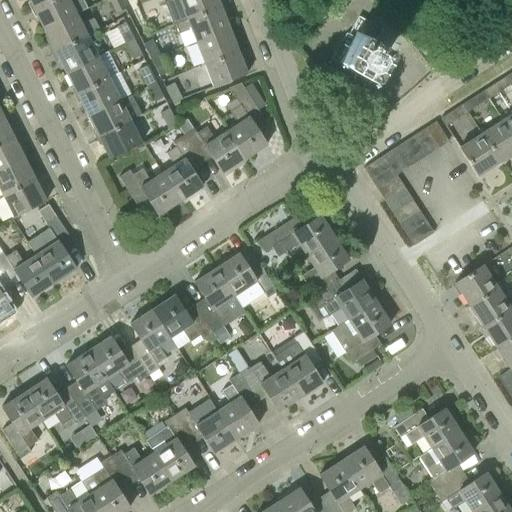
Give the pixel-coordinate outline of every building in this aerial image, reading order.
[(44,30),(76,13),(68,0),(48,0),(33,8),(44,30)] [(109,0),(116,13),(127,8),(123,0),(109,0)] [(176,24),(220,6),(217,0),(166,0),(166,1),(165,1),(174,24),(176,24)] [(195,42),(229,29),(220,6),(176,24),(184,46),(195,42)] [(55,51),(87,35),(100,29),(94,17),(81,24),(76,13),(44,30),(55,51)] [(124,43),(133,39),(125,22),(116,27),(124,43)] [(204,64),(238,52),(229,29),(195,42),(204,64)] [(340,63),(371,80),(388,50),(357,32),(340,63)] [(66,73),(97,56),(87,35),(55,51),(66,73)] [(132,59),(141,55),(133,39),(124,43),(132,59)] [(151,61),(161,57),(152,39),(142,44),(151,61)] [(213,87),(246,74),(238,52),(204,64),(213,87)] [(76,94),(108,78),(97,56),(66,73),(76,94)] [(159,77),(168,72),(161,57),(151,61),(159,77)] [(146,86),(155,82),(147,65),(138,70),(146,86)] [(484,91),(489,99),(510,85),(504,77),(484,91)] [(87,116),(119,100),(108,78),(76,94),(87,116)] [(154,102),(163,98),(155,82),(146,86),(154,102)] [(173,104),(182,99),(174,83),(164,87),(173,104)] [(225,130),(244,159),(266,145),(251,121),(261,115),(241,84),(229,88),(240,105),(230,111),(237,123),(225,130)] [(462,105),(467,113),(489,99),(484,91),(462,105)] [(98,137),(130,121),(119,100),(87,116),(98,137)] [(441,119),(446,127),(467,113),(462,105),(441,119)] [(168,129),(177,125),(169,108),(160,113),(168,129)] [(511,135),(511,113),(502,120),(511,135)] [(145,136),(153,132),(143,114),(135,118),(145,136)] [(0,143),(13,137),(2,116),(0,116),(0,143)] [(499,162),(511,154),(511,135),(502,120),(481,134),(499,162)] [(109,159),(141,143),(130,121),(98,137),(109,159)] [(437,149),(448,142),(436,122),(424,129),(437,149)] [(222,174),(244,159),(225,130),(213,138),(206,127),(197,133),(193,128),(192,129),(189,125),(181,131),(184,134),(183,135),(196,156),(206,150),(222,174)] [(426,156),(437,149),(424,129),(414,136),(426,156)] [(478,176),(499,162),(481,134),(459,148),(478,176)] [(161,172),(180,201),(202,187),(186,163),(196,156),(183,135),(172,142),(175,147),(167,153),(169,157),(157,164),(162,172),(161,172)] [(417,162),(426,156),(414,136),(403,142),(417,162)] [(0,170),(24,159),(13,137),(0,143),(0,170)] [(406,169),(417,162),(403,142),(393,149),(406,169)] [(396,175),(406,169),(393,149),(383,155),(390,166),(396,175)] [(390,166),(383,155),(364,168),(371,179),(390,166)] [(0,191),(3,197),(34,180),(24,159),(0,170),(0,191)] [(397,177),(396,175),(390,166),(371,179),(378,190),(397,177)] [(158,216),(180,201),(161,172),(149,180),(142,168),(132,175),(129,170),(118,177),(132,198),(142,192),(158,216)] [(378,190),(385,201),(404,188),(397,177),(378,190)] [(3,197),(13,218),(45,202),(34,180),(3,197)] [(392,212),(412,200),(404,188),(385,201),(392,212)] [(392,212),(399,223),(419,210),(412,200),(392,212)] [(46,224),(56,218),(48,205),(38,212),(46,224)] [(399,223),(406,234),(426,222),(419,210),(399,223)] [(298,244),(305,256),(334,238),(320,215),(296,231),(289,221),(257,242),(264,252),(280,242),(286,252),(298,244)] [(34,255),(53,283),(75,269),(60,245),(70,239),(56,218),(46,224),(49,229),(39,235),(47,247),(34,255)] [(406,234),(413,245),(433,233),(426,222),(406,234)] [(310,299),(331,285),(324,275),(348,260),(334,238),(305,256),(313,268),(302,276),(308,285),(303,288),(310,299)] [(31,298),(53,283),(34,255),(23,262),(15,251),(5,257),(2,252),(0,253),(0,271),(6,280),(16,274),(31,298)] [(267,298),(276,291),(263,270),(253,277),(238,253),(216,267),(234,296),(247,288),(254,300),(264,293),(267,298)] [(468,306),(497,287),(482,265),(454,284),(468,306)] [(199,312),(213,333),(223,327),(220,322),(230,316),(222,304),(234,296),(216,267),(194,282),(209,306),(199,312)] [(0,317),(11,310),(0,293),(0,283),(6,280),(0,271),(0,317)] [(347,320),(376,302),(361,280),(338,295),(331,285),(310,299),(317,309),(321,306),(327,316),(339,308),(347,320)] [(482,327),(511,309),(497,287),(468,306),(482,327)] [(202,340),(213,333),(199,312),(189,319),(174,295),(151,309),(170,338),(182,330),(190,342),(199,336),(202,340)] [(345,353),(351,363),(372,349),(366,339),(390,324),(376,302),(347,320),(355,333),(343,340),(349,350),(345,353)] [(135,354),(148,375),(159,368),(156,364),(166,357),(158,345),(170,338),(151,309),(129,323),(145,348),(135,354)] [(496,349),(511,339),(511,310),(511,309),(482,327),(496,349)] [(281,369),(300,398),(322,383),(306,360),(317,353),(303,331),(282,344),(293,361),(281,369)] [(138,382),(148,375),(135,354),(125,361),(109,336),(87,351),(106,380),(118,372),(126,383),(135,377),(138,382)] [(511,339),(496,349),(510,370),(511,368),(511,339)] [(70,396),(84,417),(94,411),(95,412),(106,405),(95,387),(106,380),(87,351),(65,365),(80,389),(70,396)] [(278,412),(300,398),(281,369),(269,376),(262,365),(261,365),(259,362),(246,370),(245,369),(238,373),(252,394),(262,388),(278,412)] [(498,377),(506,389),(511,385),(511,368),(510,370),(498,377)] [(217,410),(235,439),(257,424),(242,401),(252,394),(238,373),(228,380),(231,385),(221,391),(229,403),(217,410)] [(74,424),(84,417),(70,396),(60,402),(45,378),(23,392),(42,422),(54,414),(61,425),(71,419),(74,424)] [(16,431),(6,437),(19,459),(30,452),(27,447),(38,441),(30,429),(42,422),(23,392),(1,407),(16,431)] [(213,453),(235,439),(217,410),(205,418),(195,402),(173,415),(187,436),(198,429),(213,453)] [(430,449),(459,431),(444,409),(421,425),(414,414),(394,428),(400,438),(405,435),(411,444),(422,437),(430,449)] [(153,452),(171,481),(193,466),(178,442),(187,436),(173,415),(164,421),(167,426),(157,432),(165,444),(153,452)] [(92,422),(72,436),(78,445),(98,432),(92,422)] [(436,491),(456,479),(449,468),(473,453),(459,431),(430,449),(419,456),(433,478),(429,480),(436,491)] [(341,461),(359,490),(372,481),(379,493),(389,487),(400,505),(410,498),(388,464),(378,471),(363,447),(341,461)] [(149,495),(171,481),(153,452),(141,459),(133,448),(123,454),(120,450),(111,456),(125,476),(134,471),(149,495)] [(81,482),(88,493),(100,511),(122,511),(129,508),(114,484),(125,476),(111,456),(100,463),(103,468),(81,482)] [(324,506),(328,511),(349,511),(354,509),(347,497),(359,490),(341,461),(319,475),(334,499),(324,506)] [(470,511),(473,511),(500,495),(486,473),(462,489),(456,479),(436,491),(442,501),(447,498),(453,509),(464,502),(470,511)] [(328,511),(324,506),(313,511),(298,488),(276,502),(282,511),(328,511)] [(100,511),(88,493),(76,501),(69,490),(59,496),(56,491),(45,498),(54,511),(100,511)] [(511,511),(500,495),(473,511),(511,511)] [(282,511),(276,502),(261,511),(282,511)]
